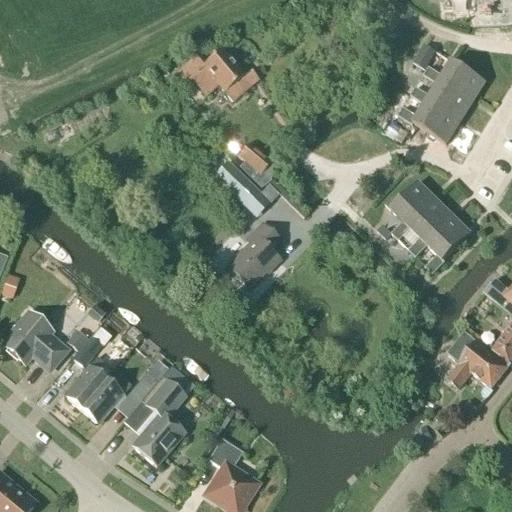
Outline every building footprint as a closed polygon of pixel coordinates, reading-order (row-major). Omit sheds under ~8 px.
[(424,74),(435,56),(424,49),(413,67),(424,74)] [(186,89),(192,83),(207,100),(219,90),(224,97),(225,96),(232,104),(245,93),(241,89),(240,89),(237,86),(244,80),(221,53),(203,69),(202,66),(204,65),(197,57),(176,76),(186,89)] [(438,86),(472,107),(485,86),(451,65),(442,80),(428,71),(423,79),(437,88),(438,86)] [(459,127),(472,107),(438,86),(437,88),(430,100),(416,91),(410,99),(424,108),(426,106),(459,127)] [(426,106),(424,108),(417,120),(403,111),(397,120),(412,129),(413,127),(446,148),(459,127),(426,106)] [(56,141),(98,122),(95,115),(69,126),(70,127),(53,135),(56,141)] [(408,136),(401,132),(395,142),(402,146),(408,136)] [(235,157),(242,150),(232,140),(225,148),(235,157)] [(268,163),(249,147),(238,160),(244,165),(240,169),(259,188),(270,174),(266,170),(271,166),(268,163)] [(285,198),(271,184),(262,194),(277,207),(285,198)] [(398,245),(404,238),(435,203),(418,185),(390,214),(402,226),(391,238),(398,245)] [(268,209),(257,198),(249,206),(261,217),(268,209)] [(435,203),(404,238),(414,248),(408,254),(415,261),(427,250),(425,248),(452,220),(435,203)] [(470,237),(452,220),(425,248),(427,250),(437,260),(425,271),(432,278),(445,266),(443,264),(470,237)] [(279,244),(262,228),(246,244),(250,248),(226,272),(248,293),(265,275),(267,277),(279,264),(269,255),(279,244)] [(7,278),(0,297),(0,298),(12,303),(19,283),(7,278)] [(509,317),(511,318),(511,289),(509,293),(496,282),(484,296),(509,316),(509,317)] [(105,316),(93,307),(86,317),(97,326),(105,316)] [(511,318),(509,317),(511,324),(511,325),(492,354),(510,368),(511,364),(511,318)] [(28,318),(2,349),(24,367),(31,359),(48,374),(65,355),(47,340),(50,337),(28,318)] [(87,342),(76,333),(66,345),(77,354),(87,342)] [(465,336),(447,358),(460,368),(446,383),(458,393),(471,377),(490,392),(509,368),(496,359),(495,360),(465,336)] [(102,349),(91,340),(73,362),(83,371),(102,349)] [(163,357),(154,365),(163,376),(173,368),(163,357)] [(80,414),(105,385),(95,376),(103,367),(96,361),(66,397),(66,402),(80,414)] [(115,393),(105,385),(80,414),(94,426),(100,425),(113,410),(127,421),(163,379),(152,370),(125,401),(123,399),(130,390),(123,384),(115,393)] [(165,385),(145,410),(132,424),(145,434),(131,450),(156,471),(184,437),(167,423),(184,402),(165,385)] [(453,418),(460,427),(476,413),(469,404),(453,418)] [(242,456),(221,443),(207,464),(221,473),(203,500),(220,511),(243,511),(258,488),(232,472),(242,456)] [(0,511),(16,492),(0,478),(0,511)] [(16,492),(0,511),(31,511),(35,508),(16,492)]
